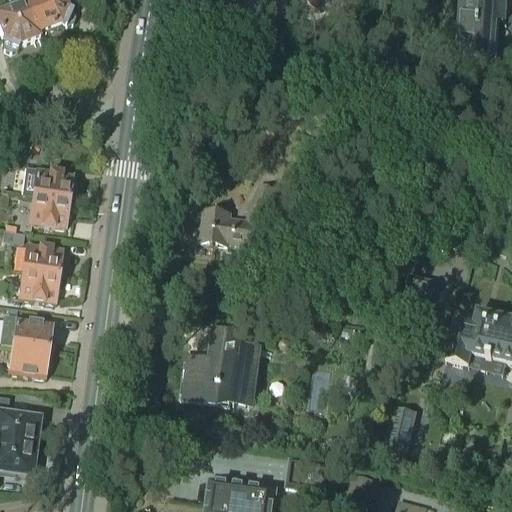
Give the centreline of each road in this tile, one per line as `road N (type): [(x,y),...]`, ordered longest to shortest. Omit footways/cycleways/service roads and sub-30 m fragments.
road 1 (residential): [(511,220),(414,161),(174,63),(143,58)]
road 2 (primary): [(80,511),(133,116)]
road 3 (residential): [(0,119),(57,108),(133,116)]
